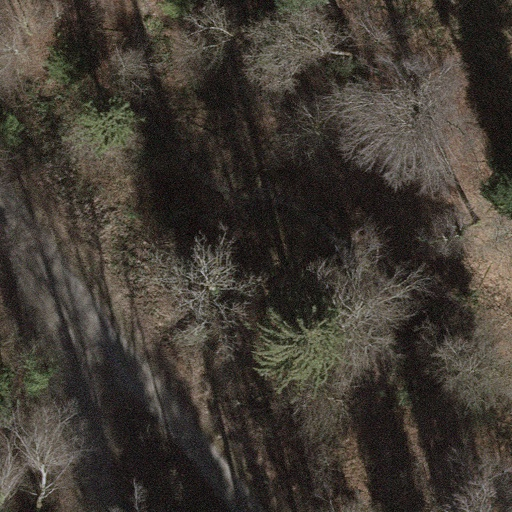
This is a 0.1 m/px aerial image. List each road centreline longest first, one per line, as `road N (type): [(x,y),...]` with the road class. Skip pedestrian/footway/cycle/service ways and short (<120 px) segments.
road 1 (track): [(85,329),(147,382),(250,511)]
road 2 (track): [(85,329),(110,511)]
road 3 (track): [(0,206),(85,329)]
